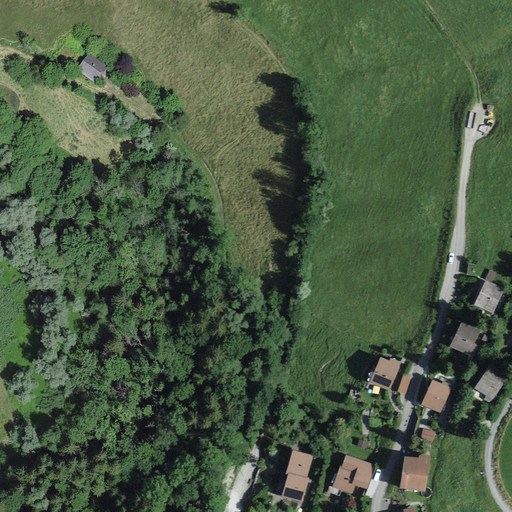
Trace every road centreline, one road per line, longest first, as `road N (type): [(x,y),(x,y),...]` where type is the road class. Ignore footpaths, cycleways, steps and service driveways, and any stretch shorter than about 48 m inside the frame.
road 1 (track): [(217,0),(280,61),(296,105),(283,354),(251,461),(245,347),(215,184),(182,137),(143,107),(88,88)]
road 2 (residential): [(376,511),(455,268),(477,119)]
road 3 (track): [(421,0),(471,73),(477,119)]
road 4 (residential): [(511,405),(491,436),(488,459),(492,487),(510,511)]
